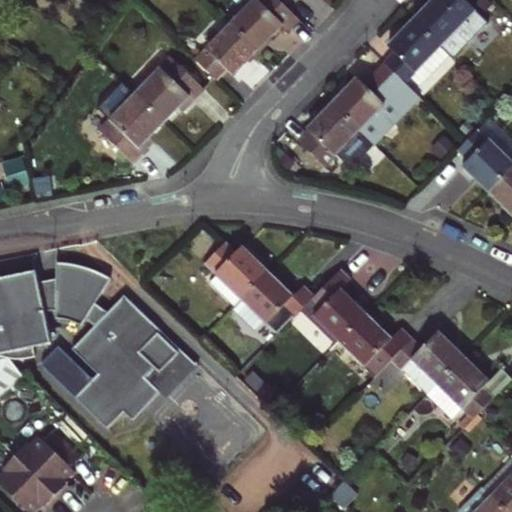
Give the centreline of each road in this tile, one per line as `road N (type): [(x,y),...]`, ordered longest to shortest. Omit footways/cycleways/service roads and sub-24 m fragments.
road 1 (residential): [(229,199),(359,217),(511,282)]
road 2 (residential): [(379,0),(257,121),(238,155),(229,199)]
road 3 (residential): [(0,228),(229,199)]
